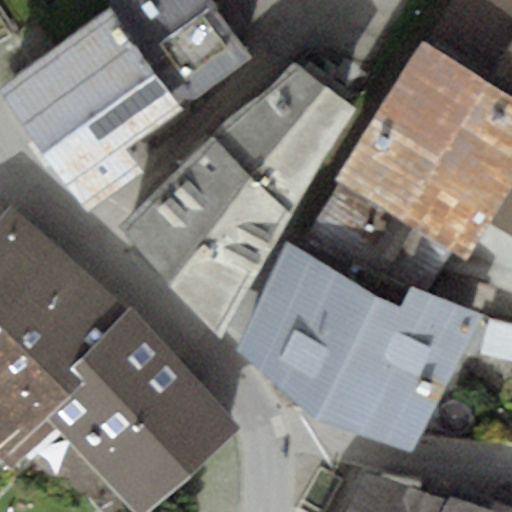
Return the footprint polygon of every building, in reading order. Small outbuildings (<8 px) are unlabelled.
[(108,0),(107,6),(179,108),(253,54),(211,0),(108,0)] [(511,185),(490,221),(511,234),(511,0),(453,0),(426,42),(511,95),(511,185)] [(107,6),(0,88),(0,95),(88,208),(141,170),(126,149),(179,108),(107,6)] [(511,95),(426,42),(422,39),(335,177),(339,179),(298,249),(399,306),(409,287),(433,296),(451,248),(462,255),(490,221),(511,185),(511,95)] [(293,62),(213,135),(294,210),(357,109),(293,62)] [(213,135),(119,226),(220,336),(294,210),(213,135)] [(0,216),(0,453),(11,466),(56,428),(45,417),(84,381),(69,368),(125,309),(10,204),(0,216)] [(298,249),(289,244),(240,348),(317,419),(413,449),(488,315),(433,296),(409,287),(399,306),(298,249)] [(145,511),(237,428),(129,305),(125,309),(69,368),(84,381),(45,417),(56,428),(133,511),(145,511)] [(349,511),(511,511),(511,508),(449,482),(364,471),(349,511)]
